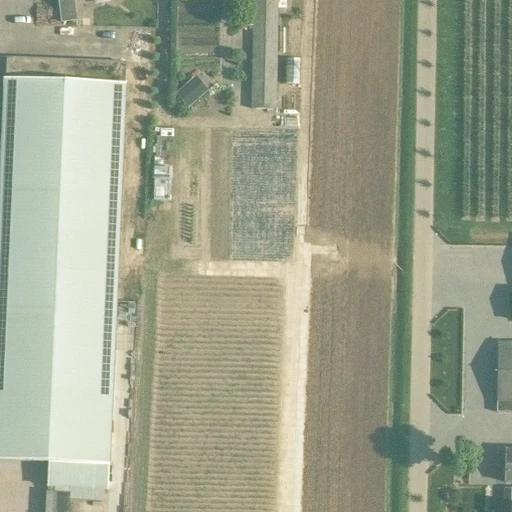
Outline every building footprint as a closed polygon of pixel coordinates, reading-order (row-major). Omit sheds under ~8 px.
[(56,0),(60,24),(77,22),(73,0),(56,0)] [(286,1),(286,0),(252,0),(251,62),(235,62),(235,85),(250,84),(250,110),(276,111),(278,1),(286,1)] [(3,80),(0,155),(0,460),(110,465),(126,85),(124,85),(125,63),(6,58),(5,81),(3,80)] [(190,82),(175,93),(190,108),(201,96),(190,82)] [(154,163),(154,209),(173,209),(173,163),(154,163)] [(511,413),(511,342),(497,342),(496,404),(496,413),(511,413)] [(511,511),(511,490),(504,491),(504,506),(494,506),(494,511),(511,511)]
